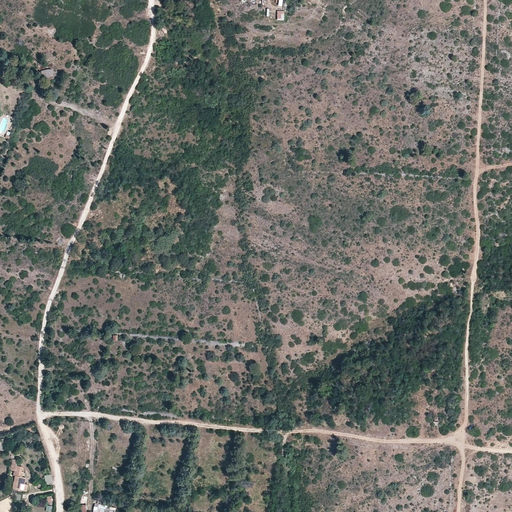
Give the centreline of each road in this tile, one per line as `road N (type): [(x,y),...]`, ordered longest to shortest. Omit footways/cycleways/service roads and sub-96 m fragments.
road 1 (unclassified): [(58,511),(37,406),(45,314),(149,57),(151,0)]
road 2 (track): [(295,432),(38,417)]
road 3 (track): [(295,432),(511,451)]
